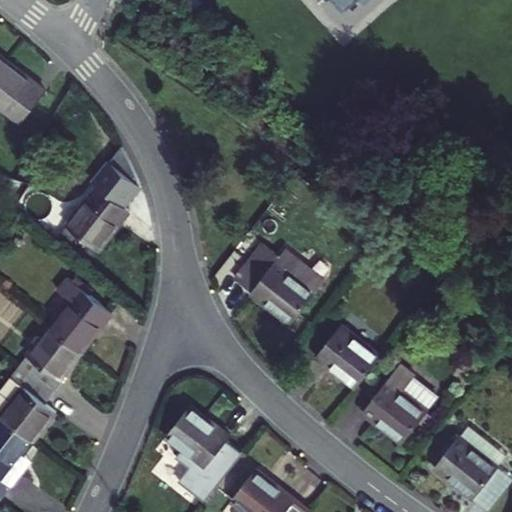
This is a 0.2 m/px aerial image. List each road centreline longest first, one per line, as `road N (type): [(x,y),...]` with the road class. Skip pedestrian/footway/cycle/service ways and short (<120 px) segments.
road 1 (residential): [(176,302),(287,417),(402,511)]
road 2 (residential): [(70,45),(126,114),(161,175),(179,253),(176,302)]
road 3 (residential): [(176,302),(94,511)]
